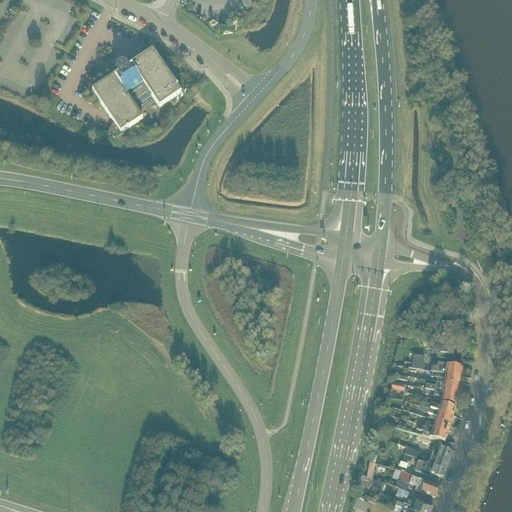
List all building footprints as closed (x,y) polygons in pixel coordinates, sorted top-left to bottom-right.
[(160,108),(181,94),(153,51),(125,70),(123,66),(117,70),(120,73),(92,92),(121,134),(143,120),(135,108),(152,96),(160,108)] [(46,94),(53,81),(46,77),(38,90),(46,94)] [(114,141),(117,137),(110,133),(107,137),(114,141)] [(414,357),(412,370),(422,371),(424,358),(414,357)] [(461,378),(462,368),(438,365),(437,370),(431,369),(431,374),(461,378)] [(431,374),(430,378),(437,379),(437,382),(443,382),(443,380),(445,380),(444,385),(459,387),(461,378),(431,374)] [(459,387),(444,385),(436,384),(435,388),(426,387),(425,391),(458,396),(459,387)] [(425,391),(425,396),(434,397),(442,398),(442,403),(457,405),(458,396),(425,391)] [(439,409),(431,406),(422,404),(421,408),(453,418),(456,409),(441,404),(439,409)] [(450,426),(453,418),(421,408),(420,412),(437,418),(436,422),(450,426)] [(448,435),(450,426),(436,422),(434,426),(426,424),(425,428),(448,435)] [(418,426),(417,431),(419,432),(424,433),(422,437),(425,438),(441,443),(445,444),(448,435),(425,428),(420,427),(418,426)] [(445,444),(441,443),(439,449),(440,449),(438,455),(450,459),(454,447),(445,444)] [(450,459),(438,455),(432,453),(429,464),(426,463),(426,465),(446,472),(450,459)] [(446,472),(426,465),(418,463),(414,473),(431,478),(432,476),(443,480),(446,472)] [(402,473),(399,482),(409,485),(412,478),(412,477),(402,473)] [(412,479),(410,485),(417,488),(415,492),(435,499),(439,487),(435,486),(419,481),(412,479)] [(357,501),(354,509),(361,511),(365,511),(369,505),(357,501)] [(418,511),(431,511),(433,507),(417,501),(416,505),(408,502),(406,507),(418,511)]
